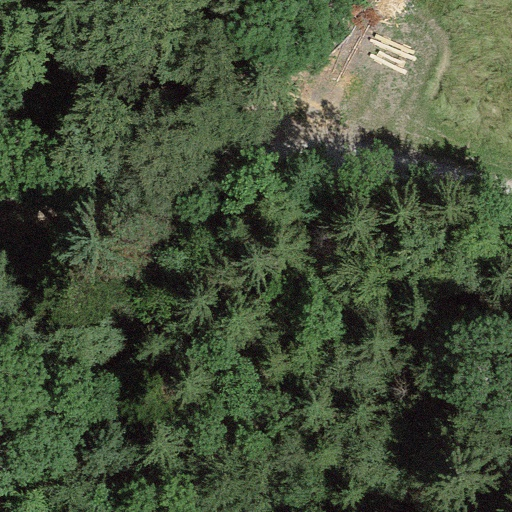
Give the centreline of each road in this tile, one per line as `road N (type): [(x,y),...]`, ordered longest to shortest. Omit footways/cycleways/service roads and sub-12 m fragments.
road 1 (track): [(213,0),(307,162),(511,196)]
road 2 (track): [(307,162),(0,192)]
